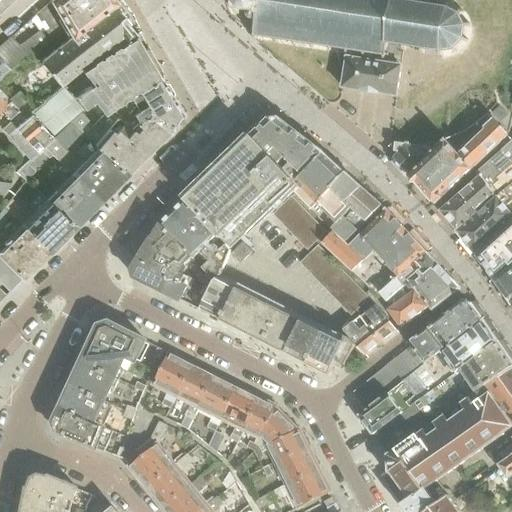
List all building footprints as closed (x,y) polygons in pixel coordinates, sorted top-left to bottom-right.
[(70,40),(114,4),(115,4),(115,2),(113,0),(51,0),(51,1),(36,14),(41,21),(39,30),(31,36),(32,37),(19,46),(10,37),(0,45),(0,58),(8,67),(10,69),(64,30),(68,38),(70,40)] [(0,0),(0,18),(1,18),(0,17),(0,14),(11,4),(15,0),(0,0)] [(465,39),(467,28),(471,28),(471,25),(466,26),(461,16),(464,13),(462,11),(459,14),(450,9),(450,5),(450,0),(430,0),(430,1),(429,6),(414,3),(414,0),(411,0),(411,3),(397,1),(397,0),(237,0),(237,6),(233,6),(232,9),(237,10),(236,14),(239,15),(240,11),(249,12),(249,16),(250,18),(250,20),(257,21),(254,36),(255,36),(255,40),(257,40),(257,37),(276,40),(276,43),(278,43),(278,40),(294,42),(293,45),(295,46),(296,43),(312,45),(311,48),(313,49),(314,46),(329,48),(329,51),(331,51),(332,48),(346,50),(346,53),(348,54),(348,53),(350,53),(349,58),(348,58),(343,88),(349,89),(372,92),(397,97),(402,66),(404,51),(406,51),(407,47),(422,49),(422,54),(424,54),(425,50),(440,52),(440,56),(443,57),(443,52),(454,50),(456,54),(458,53),(456,49),(464,42),(468,44),(469,41),(465,39)] [(33,109),(35,112),(64,87),(62,84),(111,45),(115,48),(135,36),(126,25),(127,20),(114,4),(70,40),(68,38),(12,83),(33,109)] [(125,101),(161,79),(151,63),(135,36),(115,48),(83,71),(93,84),(76,97),(84,108),(94,100),(105,113),(114,107),(125,101)] [(0,74),(8,67),(0,58),(0,74)] [(183,115),(161,79),(125,101),(138,121),(143,117),(157,123),(167,132),(170,134),(183,115)] [(49,127),(56,135),(81,112),(83,113),(85,111),(64,87),(35,112),(49,127)] [(16,108),(0,90),(0,109),(1,109),(9,118),(18,110),(16,108)] [(125,175),(167,132),(157,123),(143,117),(138,121),(132,127),(121,119),(124,114),(114,107),(105,113),(94,125),(83,113),(81,112),(56,135),(57,136),(54,138),(70,154),(74,149),(84,136),(96,147),(97,147),(99,150),(125,175)] [(500,107),(493,113),(501,123),(508,116),(500,107)] [(38,152),(43,146),(53,137),(31,114),(15,128),(23,136),(30,144),(38,152)] [(445,140),(434,150),(430,153),(431,155),(409,176),(435,205),(509,136),(502,129),(492,118),(488,114),(467,131),(445,140)] [(268,153),(293,130),(279,119),(270,119),(270,120),(252,137),(268,153)] [(10,122),(2,129),(7,135),(15,128),(10,122)] [(15,128),(7,135),(15,143),(23,136),(15,128)] [(268,153),(279,165),(305,139),(293,130),(268,153)] [(23,136),(15,143),(22,151),(30,144),(23,136)] [(49,201),(74,226),(100,200),(125,175),(99,150),(87,162),(74,149),(70,154),(54,138),(53,137),(43,146),(74,176),(49,201)] [(226,245),(231,249),(298,185),(295,181),(279,165),(268,153),(252,137),(187,200),(204,217),(202,219),(218,235),(226,245)] [(305,139),(279,165),(295,181),(324,154),(305,139)] [(394,159),(409,176),(431,155),(430,153),(434,150),(434,149),(410,145),(410,144),(407,143),(407,145),(396,143),(395,152),(399,152),(394,159)] [(30,144),(22,151),(30,160),(38,152),(30,144)] [(347,242),(359,229),(347,217),(356,209),(332,186),(345,174),(324,154),(295,181),(298,185),(301,188),(295,193),(312,210),(313,209),(320,216),(325,211),(337,223),(332,228),(334,230),(323,244),(339,258),(350,245),(347,242)] [(441,212),(459,233),(479,216),(478,211),(495,194),(499,199),(511,186),(511,162),(495,177),(490,170),(441,212)] [(30,175),(22,167),(17,172),(25,180),(30,175)] [(361,188),(345,174),(332,186),(356,209),(347,217),(359,229),(382,206),(361,188)] [(0,187),(7,189),(8,189),(12,183),(0,181),(0,187)] [(479,216),(459,233),(476,254),(511,220),(511,212),(507,206),(511,202),(511,186),(499,199),(495,194),(478,211),(479,216)] [(274,215),(283,224),(302,205),(294,196),(274,215)] [(74,226),(49,201),(34,216),(22,204),(20,207),(12,200),(6,207),(25,225),(0,250),(0,281),(10,291),(13,289),(20,281),(49,251),(74,226)] [(210,243),(218,235),(202,219),(204,217),(187,200),(173,213),(226,266),(232,251),(231,250),(231,249),(226,245),(221,250),(216,245),(214,247),(210,243)] [(292,233),(311,215),(302,205),(283,224),(292,233)] [(339,258),(354,272),(403,227),(387,210),(386,210),(350,245),(339,258)] [(226,266),(173,213),(161,226),(193,259),(201,252),(210,261),(201,270),(208,278),(212,282),(222,275),(226,266)] [(292,233),(300,242),(319,223),(311,215),(292,233)] [(319,223),(300,242),(308,250),(328,232),(319,223)] [(511,265),(511,224),(477,256),(495,280),(511,265)] [(185,266),(193,259),(161,226),(133,271),(135,278),(182,301),(189,288),(191,289),(196,280),(182,272),(185,266)] [(363,281),(378,296),(425,252),(403,227),(354,272),(363,281)] [(311,273),(329,255),(320,245),(309,256),(301,263),(311,273)] [(390,311),(439,266),(425,252),(378,296),(385,304),(396,294),(399,297),(386,307),(389,310),(390,311)] [(319,282),(338,264),(329,255),(311,273),(319,282)] [(319,282),(328,291),(346,273),(338,264),(319,282)] [(511,265),(495,280),(511,304),(511,265)] [(439,266),(390,311),(402,328),(430,307),(433,311),(460,289),(439,266)] [(336,299),(355,281),(346,273),(328,291),(336,299)] [(357,345),(352,340),(346,337),(305,317),(222,275),(212,282),(208,278),(203,284),(205,285),(201,294),(206,297),(200,310),(330,376),(337,361),(346,366),(357,345)] [(336,299),(344,307),(362,289),(355,281),(336,299)] [(362,289),(344,307),(353,316),(364,305),(371,298),(362,289)] [(427,364),(414,374),(429,393),(424,397),(421,393),(418,395),(422,400),(498,342),(471,304),(465,308),(462,304),(429,329),(446,350),(427,364)] [(361,317),(382,343),(398,331),(386,315),(377,305),(370,311),(361,317)] [(366,356),(382,343),(361,317),(355,322),(344,331),(352,340),(357,345),(366,356)] [(92,343),(128,360),(138,364),(149,343),(114,325),(109,324),(105,325),(101,327),(98,331),(92,343)] [(427,364),(446,350),(429,329),(411,343),(413,346),(427,364)] [(422,400),(416,405),(431,426),(511,367),(511,362),(498,342),(422,400)] [(119,379),(128,360),(92,343),(83,362),(119,379)] [(414,374),(427,364),(413,346),(399,358),(411,376),(414,374)] [(161,359),(165,351),(159,348),(155,356),(161,359)] [(153,386),(177,398),(193,365),(170,353),(153,386)] [(411,376),(399,358),(384,370),(396,388),(406,380),(411,376)] [(108,402),(119,379),(83,362),(72,386),(108,402)] [(199,409),(216,377),(193,365),(177,398),(191,405),(189,410),(188,410),(186,415),(187,416),(182,426),(189,429),(194,419),(194,420),(199,409)] [(383,477),(402,506),(427,488),(511,428),(511,367),(431,426),(382,461),(383,477)] [(368,382),(381,399),(386,395),(396,388),(384,370),(368,382)] [(222,421),(238,388),(216,377),(199,409),(213,416),(208,427),(217,431),(222,421)] [(375,436),(416,405),(422,400),(418,395),(406,380),(396,388),(386,395),(381,399),(365,411),(360,415),(374,435),(375,436)] [(144,392),(147,386),(138,382),(136,387),(136,388),(144,392)] [(365,411),(381,399),(368,382),(353,393),(365,411)] [(99,422),(108,402),(72,386),(63,405),(99,422)] [(240,443),(245,432),(261,399),(238,388),(222,421),(237,428),(234,433),(231,439),(240,443)] [(172,409),(175,403),(166,399),(163,404),(172,409)] [(256,451),(288,420),(277,409),(277,408),(261,399),(245,432),(258,439),(255,443),(251,442),(248,447),(256,451)] [(99,422),(63,405),(56,419),(56,424),(56,428),(59,432),(62,435),(99,450),(109,427),(99,422)] [(136,414),(138,409),(137,409),(128,406),(127,411),(136,414)] [(134,420),(136,414),(127,411),(125,417),(134,420)] [(275,463),(308,447),(300,431),(299,431),(288,420),(256,451),(250,457),(253,463),(259,459),(260,460),(265,457),(264,453),(268,451),(275,463)] [(147,487),(177,463),(161,443),(169,426),(160,421),(152,437),(124,460),(125,460),(131,467),(147,487)] [(319,468),(308,447),(275,463),(285,485),(319,468)] [(511,455),(499,465),(509,479),(511,476),(511,455)] [(192,463),(186,456),(180,461),(185,468),(192,463)] [(147,487),(163,508),(193,484),(177,463),(147,487)] [(274,474),(270,466),(270,465),(264,468),(268,477),(274,474)] [(331,493),(319,468),(285,485),(256,500),(260,508),(279,499),(280,500),(291,495),(299,511),(303,509),(302,507),(329,493),(330,495),(332,494),(331,493)] [(166,511),(200,511),(210,504),(199,491),(208,483),(202,476),(193,484),(163,508),(166,511)] [(24,511),(67,511),(70,500),(75,501),(80,491),(78,490),(78,489),(51,478),(51,479),(39,477),(34,480),(30,490),(29,490),(24,511)] [(403,506),(407,511),(461,511),(449,495),(438,503),(427,488),(402,506),(403,506)] [(200,511),(216,511),(225,504),(219,497),(210,504),(200,511)] [(342,511),(333,497),(325,502),(328,507),(328,508),(330,511),(342,511)] [(93,511),(108,511),(100,501),(94,507),(93,511)]
